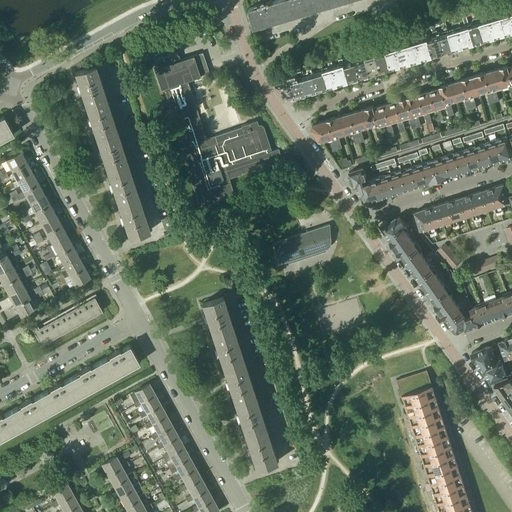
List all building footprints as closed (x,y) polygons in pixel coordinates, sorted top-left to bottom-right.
[(254,27),(286,17),(280,0),(273,0),(267,2),(265,0),(262,0),(263,0),(261,1),(261,4),(248,7),(254,27)] [(280,0),(286,17),(318,7),(316,0),(280,0)] [(507,14),(501,16),(506,33),(511,31),(511,16),(511,13),(509,8),(506,9),(507,14)] [(497,17),(490,19),(495,37),(506,33),(501,16),(499,11),(496,12),(497,17)] [(495,37),(490,19),(480,22),(485,40),(495,37)] [(485,40),(480,22),(469,25),(474,43),(485,40)] [(469,25),(448,32),(454,49),(474,43),(469,25)] [(454,49),(448,32),(447,26),(443,28),(444,33),(438,35),(443,52),(454,49)] [(422,59),(433,56),(427,38),(426,33),(422,34),(423,39),(417,41),(422,59)] [(438,35),(427,38),(433,56),(443,52),(438,35)] [(412,62),(422,59),(417,41),(407,44),(412,62)] [(407,44),(396,47),(402,65),(412,62),(407,44)] [(381,52),(375,53),(381,71),(391,68),(386,50),(384,45),(380,46),(381,52)] [(396,47),(386,50),(391,68),(402,65),(396,47)] [(371,55),(365,57),(370,74),(381,71),(375,53),(374,48),(370,49),(371,55)] [(157,66),(154,67),(162,90),(164,89),(171,108),(168,109),(199,205),(234,194),(229,177),(282,160),(278,148),(271,150),(262,124),(261,124),(260,124),(260,123),(259,123),(258,124),(257,119),(241,124),(241,126),(206,137),(187,80),(209,72),(203,52),(180,59),(178,51),(154,59),(157,66)] [(370,74),(365,57),(354,60),(359,78),(370,74)] [(354,60),(344,63),(349,81),(359,78),(354,60)] [(323,69),(328,87),(339,84),(333,66),(332,61),(328,62),(330,67),(323,69)] [(344,63),(333,66),(339,84),(349,81),(344,63)] [(319,71),(313,72),(318,90),(328,87),(323,69),(322,64),(317,65),(319,71)] [(106,98),(96,65),(75,72),(85,104),(106,98)] [(504,65),(493,69),(498,87),(509,84),(510,84),(504,65)] [(303,76),(308,93),(318,90),(313,72),(313,73),(311,68),(307,69),(309,74),(303,76)] [(496,88),(498,87),(493,69),(482,72),(487,91),(486,91),(490,103),(499,100),(496,88)] [(297,96),(308,93),(303,76),(301,70),(297,72),(298,77),(292,79),(297,96)] [(482,72),(470,76),(476,94),(486,91),(487,91),(482,72)] [(473,95),(476,94),(470,76),(459,79),(464,97),(464,98),(468,110),(477,107),(473,95)] [(290,98),(297,96),(292,79),(279,83),(275,84),(287,97),(290,98)] [(459,79),(448,82),(453,101),(464,98),(464,97),(459,79)] [(451,102),(453,101),(448,82),(440,85),(441,87),(437,88),(442,106),(446,105),(449,115),(454,114),(451,102)] [(230,126),(239,123),(227,87),(219,90),(222,100),(223,100),(228,115),(227,115),(230,126)] [(440,106),(442,106),(437,88),(426,91),(431,109),(435,108),(439,120),(444,119),(440,106)] [(426,91),(414,95),(420,113),(424,111),(427,124),(433,122),(429,110),(431,109),(426,91)] [(418,113),(420,113),(414,95),(403,98),(408,116),(409,116),(412,128),(422,125),(418,113)] [(117,131),(106,98),(85,104),(96,137),(117,131)] [(403,98),(392,101),(397,119),(398,119),(401,131),(407,130),(403,118),(408,116),(403,98)] [(391,121),(397,119),(392,101),(380,105),(386,123),(390,135),(395,134),(391,121)] [(379,125),(386,123),(380,105),(374,107),(373,105),(368,106),(374,124),(378,136),(382,135),(379,125)] [(362,128),(374,124),(368,106),(357,110),(362,128)] [(361,128),(362,128),(357,110),(346,113),(351,131),(352,131),(355,143),(365,140),(361,128)] [(340,135),(351,131),(346,113),(334,116),(340,135)] [(3,115),(0,116),(0,138),(13,132),(3,115)] [(339,135),(340,135),(334,116),(328,118),(328,119),(323,120),(328,138),(329,138),(333,150),(343,147),(339,135)] [(321,140),(328,138),(323,120),(313,123),(312,127),(321,140)] [(107,170),(128,164),(117,131),(96,137),(107,170)] [(511,149),(508,137),(498,140),(503,158),(511,155),(511,149)] [(498,140),(487,144),(492,162),(503,158),(498,140)] [(487,144),(476,147),(482,165),(492,162),(487,144)] [(476,147),(466,151),(471,168),(482,165),(476,147)] [(5,158),(11,168),(26,160),(20,149),(5,158)] [(466,151),(455,154),(461,172),(471,168),(466,151)] [(455,154),(445,157),(450,175),(461,172),(455,154)] [(346,157),(335,160),(341,168),(347,166),(352,165),(350,159),(347,160),(346,157)] [(445,157),(434,161),(439,178),(450,175),(445,157)] [(26,160),(11,168),(16,179),(32,170),(26,160)] [(434,161),(424,164),(429,182),(439,178),(434,161)] [(139,197),(128,164),(107,170),(118,203),(139,197)] [(418,185),(429,182),(424,164),(413,168),(418,185)] [(353,183),(354,185),(364,183),(362,179),(366,177),(363,166),(349,171),(350,175),(349,176),(349,178),(350,181),(352,183),(353,183)] [(408,188),(418,185),(413,168),(402,171),(408,188)] [(16,179),(22,189),(38,181),(32,170),(16,179)] [(402,171),(392,174),(397,192),(408,188),(402,171)] [(392,174),(381,178),(387,195),(397,192),(392,174)] [(370,181),(369,181),(374,199),(375,198),(376,199),(387,195),(381,178),(377,179),(370,181)] [(22,189),(28,200),(43,192),(38,181),(22,189)] [(369,181),(364,183),(354,185),(354,187),(356,187),(357,191),(359,190),(361,196),(362,196),(362,197),(363,200),(365,201),(374,199),(369,181)] [(510,201),(507,194),(504,183),(493,187),(501,214),(505,213),(502,204),(510,201)] [(493,187),(482,190),(487,208),(495,206),(498,215),(501,214),(493,187)] [(479,211),(487,208),(482,190),(471,194),(479,221),(482,220),(479,211)] [(49,202),(43,192),(28,200),(34,210),(49,202)] [(471,194),(459,197),(465,215),(473,213),(476,222),(479,221),(471,194)] [(150,230),(139,197),(118,203),(129,237),(150,230)] [(459,197),(448,201),(457,228),(460,227),(457,218),(465,215),(459,197)] [(448,201),(437,204),(443,222),(451,220),(454,229),(457,228),(448,201)] [(55,213),(49,202),(34,210),(40,221),(55,213)] [(435,225),(443,222),(437,204),(426,208),(434,235),(438,234),(435,225)] [(434,235),(426,208),(415,211),(420,229),(428,227),(431,236),(434,235)] [(61,223),(55,213),(40,221),(46,232),(61,223)] [(161,218),(164,229),(173,226),(170,215),(161,218)] [(380,224),(404,226),(407,224),(400,216),(397,218),(396,217),(391,221),(390,220),(388,221),(387,219),(386,220),(383,221),(381,224),(380,224)] [(67,234),(61,223),(46,232),(51,242),(67,234)] [(329,223),(277,240),(276,240),(276,241),(275,241),(275,242),(274,242),(274,243),(274,244),(273,244),(273,245),(274,265),(326,249),(326,248),(327,248),(328,248),(328,247),(329,247),(329,246),(330,246),(330,245),(330,244),(330,243),(329,223)] [(389,237),(404,226),(380,224),(389,237)] [(411,237),(404,226),(389,237),(396,247),(411,237)] [(73,245),(67,234),(51,242),(57,253),(73,245)] [(418,247),(411,237),(396,247),(404,257),(418,247)] [(453,267),(461,261),(446,242),(438,249),(453,267)] [(73,245),(57,253),(63,263),(78,255),(73,245)] [(426,258),(418,247),(404,257),(411,268),(426,258)] [(0,270),(12,264),(6,254),(0,257),(0,270)] [(476,273),(503,264),(499,254),(472,263),(476,273)] [(63,263),(69,274),(84,266),(78,255),(63,263)] [(433,268),(426,258),(411,268),(419,279),(433,268)] [(18,275),(12,264),(0,270),(0,278),(3,283),(18,275)] [(49,265),(42,269),(45,274),(52,270),(49,265)] [(90,277),(84,266),(69,274),(75,285),(90,277)] [(440,279),(433,268),(419,279),(426,289),(440,279)] [(9,293),(23,285),(18,275),(3,283),(9,293)] [(448,290),(440,279),(426,289),(433,300),(448,290)] [(14,304),(29,296),(23,285),(9,293),(14,304)] [(455,300),(448,290),(433,300),(441,310),(455,300)] [(92,293),(32,327),(41,343),(101,309),(92,293)] [(511,306),(507,293),(496,297),(503,314),(511,310),(511,306)] [(20,315),(35,306),(29,296),(14,304),(20,315)] [(213,335),(233,328),(223,296),(202,303),(213,335)] [(496,297),(477,305),(483,322),(503,314),(496,297)] [(463,311),(455,300),(441,310),(449,321),(463,311)] [(472,314),(466,316),(473,326),(483,322),(477,305),(470,308),(472,314)] [(457,331),(463,311),(449,321),(455,330),(457,331)] [(466,329),(473,326),(466,316),(465,314),(463,311),(457,331),(459,331),(463,328),(463,329),(465,328),(466,329)] [(244,361),(233,328),(213,335),(223,368),(244,361)] [(504,339),(499,341),(504,352),(507,360),(510,358),(511,356),(511,355),(511,337),(511,336),(509,337),(507,337),(505,337),(504,339)] [(130,343),(100,360),(110,378),(139,362),(130,343)] [(490,345),(472,352),(473,356),(476,361),(494,354),(490,345)] [(494,354),(476,361),(479,365),(491,381),(507,375),(502,361),(507,360),(504,352),(494,355),(494,354)] [(100,360),(70,376),(80,394),(110,378),(100,360)] [(255,394),(244,361),(223,368),(234,401),(255,394)] [(396,379),(401,394),(415,389),(431,384),(429,378),(428,378),(425,370),(396,379)] [(70,376),(41,393),(50,411),(80,394),(70,376)] [(511,381),(510,379),(494,385),(502,397),(508,392),(509,393),(511,390),(511,381)] [(134,403),(134,404),(155,393),(149,382),(135,390),(140,399),(134,403)] [(434,394),(431,384),(415,389),(419,399),(434,394)] [(401,394),(404,404),(419,399),(415,389),(401,394)] [(502,397),(509,407),(511,404),(511,390),(509,393),(508,392),(502,397)] [(21,427),(50,411),(41,393),(11,409),(21,427)] [(139,413),(140,414),(161,403),(155,393),(134,404),(136,407),(142,403),(146,410),(139,413)] [(245,434),(266,428),(255,394),(234,401),(245,434)] [(419,399),(422,409),(437,404),(434,394),(419,399)] [(407,413),(422,409),(419,399),(404,404),(407,413)] [(145,423),(146,425),(166,414),(161,403),(140,414),(142,417),(148,414),(151,420),(145,423)] [(422,409),(425,418),(440,413),(437,404),(422,409)] [(0,438),(21,427),(11,409),(0,415),(0,438)] [(407,413),(410,423),(425,418),(422,409),(407,413)] [(425,418),(428,428),(443,423),(440,413),(425,418)] [(151,434),(152,435),(172,424),(166,414),(146,425),(147,427),(153,424),(157,431),(151,434)] [(428,428),(425,418),(410,423),(413,433),(428,428)] [(447,433),(443,423),(428,428),(431,438),(447,433)] [(157,445),(157,446),(178,435),(172,424),(152,435),(153,438),(159,435),(163,441),(157,445)] [(277,461),(266,428),(245,434),(256,468),(277,461)] [(413,433),(416,443),(431,438),(428,428),(413,433)] [(447,433),(431,438),(434,447),(450,443),(447,433)] [(157,446),(163,456),(184,445),(178,435),(157,446)] [(434,447),(431,438),(416,443),(419,452),(434,447)] [(434,447),(438,457),(453,452),(450,443),(434,447)] [(168,466),(169,467),(189,456),(184,445),(163,456),(165,459),(171,456),(174,462),(168,466)] [(419,452),(422,462),(438,457),(434,447),(419,452)] [(122,453),(125,458),(131,454),(128,450),(122,453)] [(438,457),(441,467),(456,462),(453,452),(438,457)] [(116,455),(102,463),(108,473),(128,462),(127,461),(121,464),(116,455)] [(174,476),(175,477),(195,466),(189,456),(169,467),(171,470),(177,466),(180,473),(174,476)] [(441,467),(438,457),(422,462),(426,472),(441,467)] [(128,462),(108,473),(113,484),(134,472),(133,471),(126,474),(123,468),(129,464),(128,462)] [(459,472),(456,462),(441,467),(444,477),(459,472)] [(180,487),(181,488),(201,477),(195,466),(175,477),(176,480),(183,477),(186,483),(180,487)] [(426,472),(429,481),(444,477),(441,467),(426,472)] [(134,472),(113,484),(119,494),(140,483),(139,481),(132,485),(129,478),(135,475),(134,472)] [(459,472),(444,477),(447,486),(462,481),(459,472)] [(186,497),(186,498),(207,487),(201,477),(181,488),(182,491),(188,487),(192,494),(186,497)] [(429,481),(432,491),(447,486),(444,477),(429,481)] [(447,486),(450,496),(465,491),(462,481),(447,486)] [(53,504),(73,493),(67,482),(53,490),(58,499),(52,502),(53,504)] [(140,483),(119,494),(125,505),(145,493),(145,492),(138,496),(134,489),(141,485),(140,483)] [(432,491),(435,501),(450,496),(447,486),(432,491)] [(191,507),(192,509),(212,498),(207,487),(186,498),(188,501),(194,498),(198,504),(191,507)] [(465,491),(450,496),(453,506),(468,501),(465,491)] [(62,511),(78,503),(73,493),(53,504),(54,506),(60,503),(64,509),(58,511),(62,511)] [(145,493),(125,505),(128,511),(136,511),(151,504),(150,502),(144,506),(140,500),(147,496),(145,493)] [(438,511),(453,506),(450,496),(435,501),(438,511)] [(200,508),(201,511),(212,511),(218,508),(212,498),(192,509),(194,511),(200,508)] [(468,501),(453,506),(455,511),(467,511),(471,511),(468,501)] [(83,511),(78,503),(62,511),(83,511)]
